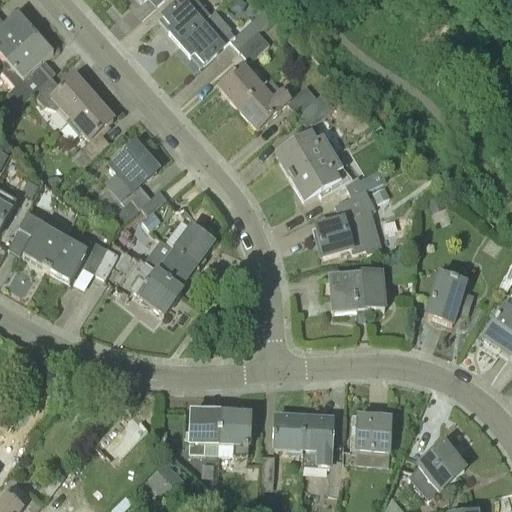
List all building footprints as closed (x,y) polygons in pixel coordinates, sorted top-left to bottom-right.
[(202,28),(209,22),(189,0),(186,0),(162,23),(172,34),(168,37),(179,49),(202,29),(202,28)] [(202,29),(179,49),(190,60),(194,57),(203,68),(223,51),(233,42),(228,37),(230,35),(214,17),(209,22),(202,28),(202,29)] [(4,66),(35,38),(17,19),(4,30),(0,25),(0,60),(4,65),(4,66)] [(238,56),(257,38),(249,29),(229,47),(238,56)] [(17,113),(32,100),(50,84),(55,80),(43,66),(52,58),(35,38),(4,66),(4,65),(0,68),(0,77),(13,92),(4,100),(17,113)] [(257,38),(238,56),(249,68),(268,50),(257,38)] [(237,115),(262,92),(243,71),(217,93),(237,115)] [(68,127),(93,104),(74,83),(60,95),(50,84),(32,100),(42,111),(53,115),(55,113),(68,127)] [(296,121),(316,103),(305,92),(290,106),(271,86),(263,93),(262,92),(237,115),(256,137),(286,110),(296,121)] [(316,103),(296,121),(304,130),(329,108),(320,99),(316,103)] [(93,104),(68,127),(87,147),(70,163),(80,174),(109,149),(102,141),(110,134),(107,131),(112,126),(93,104)] [(289,185),(330,157),(322,143),(315,132),(288,148),(291,153),(275,162),(289,185)] [(140,213),(142,211),(131,197),(156,176),(134,151),(107,175),(115,183),(104,193),(121,212),(112,220),(120,230),(139,213),(140,213)] [(364,196),(385,186),(379,175),(360,185),(357,181),(349,186),(343,175),(341,176),(330,157),(289,185),(303,208),(317,200),(319,203),(342,190),(350,203),(364,196)] [(52,195),(61,184),(60,183),(59,183),(58,182),(57,182),(56,181),(55,181),(54,181),(53,181),(52,181),(51,181),(50,181),(43,188),(52,195)] [(28,185),(25,191),(27,199),(33,202),(39,191),(28,185)] [(387,201),(382,190),(370,197),(375,207),(387,201)] [(374,215),(364,196),(350,203),(333,213),(340,227),(315,234),(323,262),(351,254),(351,257),(353,256),(352,254),(363,251),(355,225),(374,215)] [(147,221),(166,206),(158,197),(142,211),(140,213),(147,221)] [(0,199),(0,234),(10,217),(15,208),(0,199)] [(445,212),(440,199),(426,204),(431,217),(445,212)] [(166,206),(147,221),(140,227),(149,238),(175,216),(166,206)] [(26,220),(7,254),(19,260),(29,242),(32,244),(22,262),(45,275),(64,242),(51,235),(44,230),(26,220)] [(172,256),(195,273),(212,250),(190,233),(172,256)] [(64,242),(45,275),(69,289),(80,270),(93,278),(106,254),(105,253),(92,246),(88,253),(75,245),(74,248),(64,242)] [(195,273),(172,256),(159,246),(142,269),(155,278),(155,279),(178,295),(195,273)] [(93,278),(105,284),(118,260),(106,254),(93,278)] [(390,286),(417,284),(415,265),(388,268),(390,286)] [(464,325),(469,312),(472,302),(463,299),(466,290),(463,289),(465,282),(438,273),(435,280),(440,282),(427,322),(451,330),(454,321),(464,325)] [(181,298),(178,295),(155,279),(146,291),(137,302),(163,322),(181,298)] [(364,286),(364,283),(328,287),(331,320),(365,317),(364,305),(373,303),(369,285),(364,286)] [(511,301),(511,302),(482,345),(511,365),(511,363),(511,301)] [(217,462),(219,421),(189,420),(187,451),(188,451),(187,460),(217,462)] [(219,421),(217,462),(246,463),(246,454),(247,454),(249,423),(219,421)] [(301,460),(302,424),(274,423),(272,456),(285,457),(285,460),(301,460)] [(302,424),(301,460),(300,472),(327,473),(326,500),(339,500),(339,490),(341,490),(341,465),(330,464),(331,425),(302,424)] [(388,461),(389,427),(355,426),(354,459),(354,471),(387,473),(388,461)] [(435,506),(450,492),(447,488),(463,474),(442,451),(407,483),(428,506),(431,502),(435,506)] [(272,496),(273,463),(260,462),(259,495),(272,496)] [(39,493),(49,501),(59,487),(50,479),(39,493)] [(147,509),(149,511),(158,511),(173,497),(155,480),(146,489),(157,498),(147,509)] [(38,511),(41,509),(14,488),(0,506),(0,511),(38,511)] [(199,511),(206,506),(197,497),(185,508),(187,511),(199,511)]
